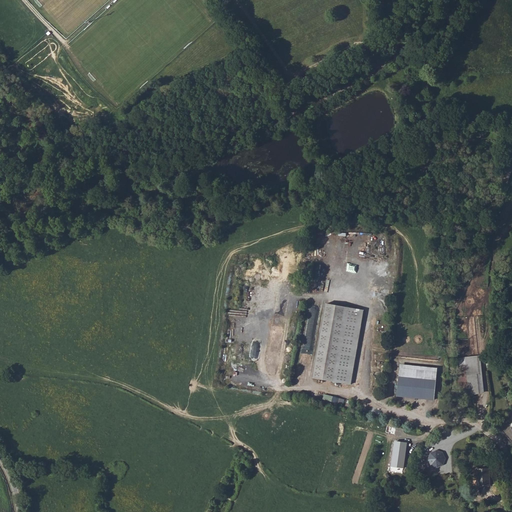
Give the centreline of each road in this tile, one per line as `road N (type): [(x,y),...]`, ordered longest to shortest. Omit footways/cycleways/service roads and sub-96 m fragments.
road 1 (track): [(0,231),(128,168),(257,129),(337,93),(389,61),(446,0)]
road 2 (track): [(461,415),(417,87),(454,0)]
road 3 (track): [(461,415),(430,421),(347,394),(308,391)]
road 4 (track): [(291,114),(283,67),(236,0)]
